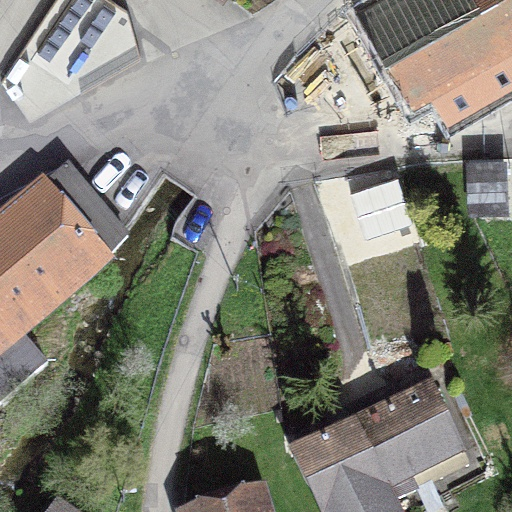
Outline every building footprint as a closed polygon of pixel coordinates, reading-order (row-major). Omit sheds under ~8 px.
[(412,99),(437,84),(455,114),(511,81),(511,0),(380,0),(361,11),(412,99)] [(511,290),(511,158),(500,159),(503,211),(470,213),(506,290),(511,290)] [(503,211),(500,159),(468,160),(470,213),(503,211)] [(103,266),(127,238),(69,170),(0,227),(0,405),(47,366),(21,335),(103,266)] [(320,511),(397,511),(392,502),(415,491),(408,477),(461,451),(432,389),(293,458),(320,511)] [(267,511),(260,489),(186,511),(267,511)]
